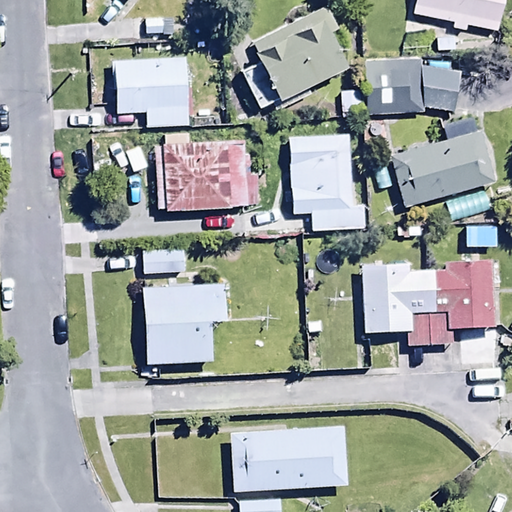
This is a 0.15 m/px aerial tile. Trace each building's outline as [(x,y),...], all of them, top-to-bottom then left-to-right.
[(413,0),(409,18),(450,26),(449,31),(462,33),(463,28),(494,35),(500,0),(413,0)] [(274,102),(274,104),(343,71),(327,38),(337,34),(326,10),(248,47),(255,65),(237,73),(255,111),(274,102)] [(417,61),(361,63),(363,119),(418,118),(418,113),(451,117),(456,75),(417,70),(417,61)] [(182,62),(108,65),(108,74),(110,74),(112,116),(102,116),(102,136),(185,129),(185,118),(191,118),(190,89),(183,89),(182,62)] [(357,94),(337,94),(337,121),(357,121),(357,94)] [(439,130),(443,144),(386,160),(400,211),(491,186),(477,135),(474,136),(470,122),(439,130)] [(346,137),(285,140),(288,218),(307,217),(307,234),(361,232),(360,208),(348,209),(346,137)] [(160,212),(160,215),(256,209),(254,177),(246,178),(245,157),(241,157),(240,142),(185,146),(184,139),(161,140),(162,148),(158,148),(159,166),(151,166),(154,213),(160,212)] [(139,255),(140,277),(181,275),(181,254),(139,255)] [(406,267),(357,270),(361,339),(403,337),(404,351),(448,349),(448,335),(492,333),(489,265),(422,268),(423,274),(407,275),(406,267)] [(219,287),(137,291),(141,371),(208,368),(206,328),(221,328),(219,287)] [(226,439),(229,498),(342,491),(339,432),(226,439)]
